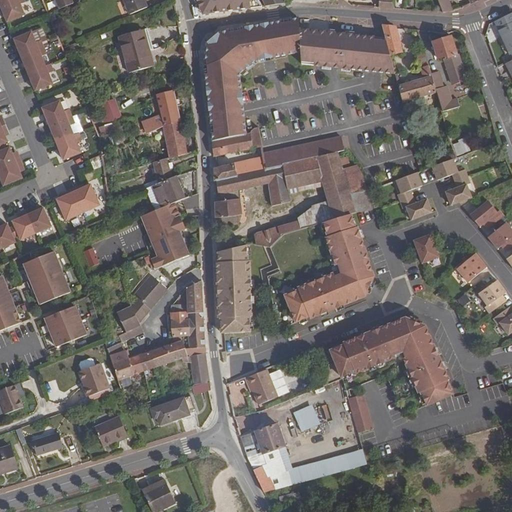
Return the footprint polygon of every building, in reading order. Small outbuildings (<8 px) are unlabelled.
[(23,0),(10,0),(0,4),(0,6),(6,22),(24,15),(19,5),(24,3),(23,0)] [(54,0),(59,10),(73,4),(71,0),(54,0)] [(123,0),(130,15),(147,7),(143,0),(123,0)] [(196,0),(203,15),(262,7),(258,0),(196,0)] [(390,0),(379,0),(379,8),(395,9),(390,0)] [(442,12),(453,10),(448,0),(437,0),(442,12)] [(461,15),(471,11),(469,5),(459,8),(461,15)] [(511,13),(494,22),(510,55),(511,54),(511,13)] [(256,61),(301,54),(299,31),(299,20),(226,31),(218,34),(207,43),(204,67),(212,141),(247,135),(240,75),(256,61)] [(395,27),(382,26),(385,39),(390,55),(402,52),(395,27)] [(133,72),(154,66),(144,30),(119,37),(126,63),(131,62),(133,72)] [(308,32),(299,31),(301,54),(302,66),(315,67),(315,64),(321,60),(307,37),(308,32)] [(318,33),(308,32),(307,37),(321,60),(315,64),(315,67),(338,69),(318,36),(318,33)] [(31,33),(13,40),(16,45),(21,57),(38,50),(43,48),(40,40),(35,42),(31,33)] [(390,55),(385,39),(318,33),(318,36),(338,69),(395,75),(390,55)] [(451,37),(432,42),(438,60),(443,58),(452,84),(463,81),(467,80),(458,55),(457,55),(455,46),(462,44),(459,35),(451,37)] [(38,50),(21,57),(28,74),(50,65),(47,58),(42,60),(38,50)] [(424,53),(412,56),(415,63),(418,62),(419,68),(428,66),(424,53)] [(50,65),(28,74),(33,86),(35,92),(52,84),(48,74),(53,72),(50,65)] [(398,86),(403,104),(437,93),(431,76),(431,74),(428,66),(419,68),(423,78),(398,86)] [(439,72),(431,74),(431,76),(437,93),(442,112),(460,107),(457,99),(452,100),(447,86),(444,87),(439,72)] [(163,125),(181,121),(177,106),(181,105),(180,99),(176,100),(173,91),(156,95),(162,119),(145,126),(146,131),(142,132),(143,135),(163,126),(163,125)] [(65,100),(42,109),(44,114),(49,126),(66,119),(62,109),(67,107),(65,100)] [(120,122),(122,121),(114,100),(97,106),(104,126),(120,122)] [(66,119),(49,126),(56,143),(79,134),(76,127),(71,129),(66,119)] [(170,159),(187,154),(181,121),(163,125),(163,126),(170,159)] [(102,135),(123,130),(120,122),(104,126),(98,128),(102,135)] [(6,125),(0,127),(0,145),(7,143),(5,137),(4,134),(8,132),(6,125)] [(251,135),(212,141),(214,157),(262,147),(259,129),(252,130),(250,133),(251,135)] [(79,134),(56,143),(63,161),(81,153),(76,143),(82,141),(79,134)] [(341,138),(263,155),(263,157),(265,170),(284,166),(284,165),(315,158),(337,153),(338,153),(343,152),(341,138)] [(466,139),(459,141),(464,154),(471,151),(466,139)] [(9,149),(0,152),(0,170),(21,162),(18,155),(13,157),(12,155),(9,149)] [(454,151),(445,154),(448,162),(453,160),(457,158),(454,151)] [(337,153),(315,158),(323,183),(328,202),(334,220),(351,215),(370,209),(366,190),(364,180),(362,176),(356,166),(350,168),(347,157),(340,159),(338,153),(337,153)] [(215,169),(214,169),(214,181),(216,180),(265,170),(263,157),(234,164),(215,169)] [(315,158),(284,165),(284,166),(288,190),(323,183),(315,158)] [(153,186),(172,178),(170,170),(168,163),(167,160),(167,159),(153,163),(157,180),(150,183),(151,187),(153,186)] [(452,175),(455,181),(467,176),(465,170),(458,172),(453,160),(448,162),(432,167),(437,180),(441,179),(452,175)] [(21,162),(0,170),(0,177),(4,187),(22,179),(20,173),(19,170),(23,168),(21,162)] [(265,170),(216,180),(219,202),(215,202),(215,226),(236,224),(236,216),(241,215),(242,215),(240,191),(268,184),(271,206),(291,202),(288,190),(284,166),(265,170)] [(475,185),(495,178),(491,167),(471,175),(475,185)] [(422,186),(417,173),(396,181),(401,194),(398,195),(400,202),(413,197),(410,190),(422,186)] [(174,203),(187,198),(178,176),(176,177),(172,178),(153,186),(162,208),(174,203)] [(457,188),(446,192),(451,206),(459,203),(471,198),(467,185),(470,184),(467,176),(455,181),(457,188)] [(79,187),(73,190),(83,214),(100,206),(91,185),(85,188),(80,190),(79,187)] [(153,186),(151,187),(146,189),(155,211),(162,208),(153,186)] [(63,198),(57,201),(66,221),(83,214),(73,190),(66,193),(67,196),(63,198)] [(432,213),(427,200),(415,204),(413,197),(400,202),(403,208),(406,207),(411,220),(432,213)] [(488,201),(470,216),(479,227),(489,219),(494,225),(504,216),(499,211),(497,212),(488,201)] [(312,208),(299,218),(299,221),(302,229),(334,220),(328,202),(312,207),(312,208)] [(185,230),(174,203),(162,208),(155,211),(141,217),(158,257),(151,260),(155,269),(189,257),(179,233),(185,230)] [(32,208),(26,211),(36,234),(51,228),(43,209),(37,212),(35,213),(32,208)] [(26,211),(20,214),(22,219),(19,220),(13,223),(21,241),(36,234),(26,211)] [(270,249),(278,267),(362,242),(357,227),(355,228),(351,215),(334,220),(302,229),(283,234),(270,248),(270,249)] [(256,233),(254,235),(255,242),(256,245),(270,248),(283,234),(302,229),(299,221),(256,233)] [(511,230),(506,223),(488,238),(497,249),(507,241),(511,247),(511,246),(511,230)] [(0,248),(1,250),(16,243),(7,225),(1,228),(0,228),(0,248)] [(430,235),(413,241),(422,264),(439,257),(430,235)] [(267,273),(276,320),(372,280),(374,277),(362,242),(278,267),(278,268),(267,273)] [(246,260),(246,245),(237,247),(218,251),(218,262),(216,262),(217,269),(238,266),(249,267),(248,260),(246,260)] [(85,252),(91,268),(100,264),(94,249),(85,252)] [(35,288),(41,304),(71,292),(55,252),(25,264),(32,280),(28,282),(31,290),(35,288)] [(468,283),(487,268),(475,254),(457,269),(468,283)] [(238,266),(217,269),(218,300),(219,317),(220,317),(221,332),(224,332),(225,332),(250,331),(250,316),(252,316),(249,267),(238,266)] [(0,276),(0,331),(21,323),(2,276),(0,276)] [(132,309),(139,323),(168,290),(151,276),(134,296),(138,299),(131,306),(132,309)] [(310,319),(365,297),(372,280),(276,320),(279,329),(309,317),(310,319)] [(187,314),(203,313),(202,282),(201,281),(186,289),(179,298),(182,301),(186,295),(187,306),(183,306),(183,305),(171,306),(170,314),(183,312),(187,312),(187,314)] [(502,296),(506,293),(498,281),(497,281),(479,294),(488,306),(485,308),(489,314),(500,306),(496,300),(502,296)] [(506,301),(502,296),(496,300),(500,306),(506,301)] [(139,323),(132,309),(131,306),(117,313),(126,333),(133,330),(140,326),(139,324),(139,323)] [(56,348),(86,336),(75,307),(45,319),(56,348)] [(499,323),(507,335),(511,331),(511,314),(508,317),(504,311),(493,318),(497,325),(499,323)] [(188,337),(189,337),(189,319),(187,319),(183,320),(183,312),(170,314),(171,321),(173,338),(181,338),(188,337)] [(206,353),(205,348),(203,313),(187,314),(187,319),(189,319),(189,337),(188,337),(189,349),(185,349),(187,357),(190,356),(206,353)] [(344,345),(327,352),(330,359),(332,364),(335,370),(324,375),(329,386),(342,379),(346,392),(385,374),(403,415),(452,393),(447,381),(449,380),(425,326),(405,318),(371,332),(343,343),(344,345)] [(143,331),(140,326),(133,330),(135,336),(144,332),(143,331)] [(125,341),(135,336),(133,330),(126,333),(119,337),(122,342),(125,341)] [(187,358),(187,357),(185,349),(182,340),(148,352),(154,368),(187,358)] [(110,356),(125,351),(122,342),(107,349),(110,356)] [(118,381),(133,375),(128,359),(125,351),(110,356),(118,381)] [(145,372),(154,368),(148,352),(140,355),(145,372)] [(195,387),(209,383),(206,353),(190,356),(195,387)] [(133,375),(145,372),(140,355),(132,358),(128,359),(133,375)] [(80,365),(82,371),(95,366),(93,360),(90,359),(81,362),(80,365)] [(330,359),(321,363),(323,368),(332,364),(330,359)] [(82,371),(79,372),(84,387),(83,388),(87,397),(89,396),(108,389),(110,388),(101,364),(95,366),(82,371)] [(277,397),(266,370),(245,378),(249,387),(251,386),(253,391),(258,405),(277,397)] [(208,391),(211,391),(209,383),(195,387),(194,387),(195,395),(208,391)] [(493,399),(506,395),(503,384),(490,387),(493,399)] [(15,385),(0,390),(0,402),(5,415),(23,408),(20,399),(19,399),(17,394),(18,394),(15,385)] [(108,389),(89,396),(91,400),(110,393),(108,389)] [(363,395),(348,400),(358,434),(373,430),(363,395)] [(189,415),(189,414),(196,412),(191,396),(184,399),(151,410),(154,419),(158,418),(160,425),(189,415)] [(300,432),(320,424),(312,405),(292,413),(300,432)] [(103,447),(127,436),(119,417),(95,428),(103,447)] [(278,425),(240,437),(247,459),(251,470),(266,464),(262,454),(286,447),(278,425)] [(36,456),(63,447),(59,434),(32,442),(36,456)] [(0,474),(17,469),(11,446),(0,449),(0,474)] [(292,470),(286,447),(262,454),(266,464),(251,470),(256,480),(263,494),(296,484),(367,464),(363,450),(292,470)] [(165,479),(142,490),(143,493),(166,482),(165,479)] [(166,482),(143,493),(151,511),(157,511),(176,503),(166,482)] [(291,495),(277,498),(279,506),(292,503),(291,495)]
